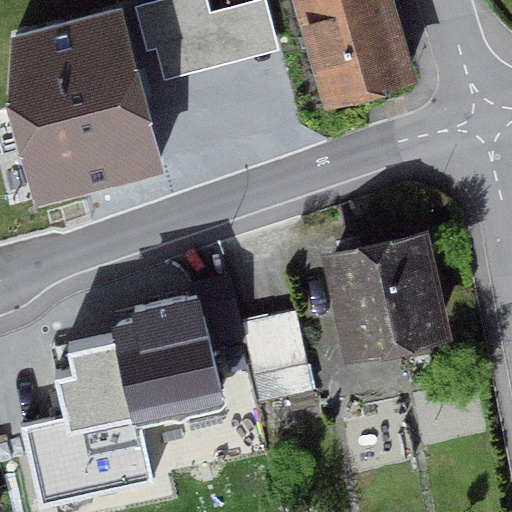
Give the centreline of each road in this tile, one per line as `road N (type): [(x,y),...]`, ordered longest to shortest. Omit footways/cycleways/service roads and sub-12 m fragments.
road 1 (residential): [(481,117),(0,283)]
road 2 (residential): [(511,261),(481,117)]
road 3 (residential): [(481,117),(448,0)]
